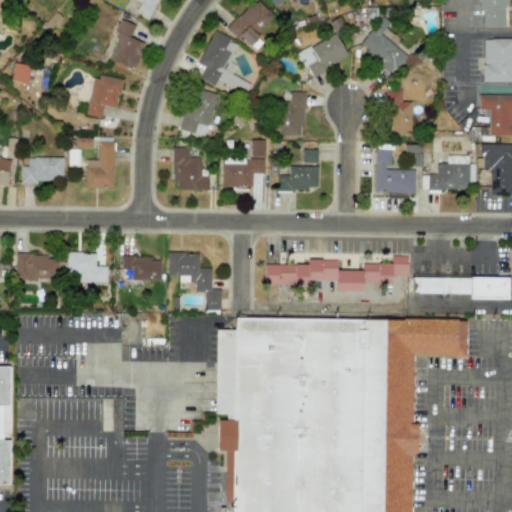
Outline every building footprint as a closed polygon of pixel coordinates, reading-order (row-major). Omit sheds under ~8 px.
[(155,0),(136,0),(139,2),(134,10),(144,17),(155,0)] [(251,0),(225,28),(236,38),(238,36),(248,45),(274,17),(255,0),(251,0)] [(269,0),(275,8),(285,0),(269,0)] [(478,0),(478,27),(503,27),(503,0),(478,0)] [(128,37),(133,25),(121,20),(105,59),(131,69),(143,43),(128,37)] [(378,34),(385,26),(377,20),(357,46),(391,72),(405,54),(378,34)] [(222,69),(235,42),(213,30),(196,62),(204,66),(197,78),(212,86),(215,80),(243,94),(249,83),(222,69)] [(309,77),(346,56),(333,32),(295,53),(309,77)] [(511,81),(511,38),(481,39),(482,82),(511,81)] [(25,84),(29,65),(13,62),(9,80),(25,84)] [(83,114),(99,117),(101,105),(114,107),(120,80),(92,74),(83,114)] [(179,130),(204,136),(215,94),(189,87),(179,130)] [(399,89),(386,90),(387,131),(409,130),(408,101),(400,101),(399,89)] [(303,91),(287,91),(287,101),(277,101),(277,136),(298,135),(298,127),(303,127),(303,91)] [(511,135),(511,94),(477,94),(477,109),(487,109),(487,136),(511,135)] [(263,139),(249,139),(248,156),(262,156),(263,139)] [(111,188),(112,141),(96,140),(95,159),(83,159),(82,188),(111,188)] [(488,167),(488,195),(511,195),(511,144),(479,144),(480,167),(488,167)] [(206,189),(206,175),(199,175),(199,157),(186,158),(186,147),(170,148),(171,181),(175,181),(175,190),(206,189)] [(315,162),(315,149),(301,149),(300,162),(315,162)] [(412,193),(412,169),(389,168),(389,149),(373,149),(372,192),(412,193)] [(9,159),(0,157),(0,183),(5,184),(9,159)] [(61,158),(26,157),(26,166),(19,165),(19,181),(61,182),(61,158)] [(262,158),(220,158),(219,186),(250,186),(250,173),(261,173),(262,158)] [(316,189),(315,166),(286,166),(286,174),(274,175),(275,190),(316,189)] [(105,282),(105,266),(94,266),(94,252),(64,252),(65,273),(77,273),(78,282),(105,282)] [(218,310),(219,289),(209,289),(209,268),(197,268),(197,252),(165,252),(165,275),(177,275),(177,281),(193,282),(193,291),(202,291),(202,310),(218,310)] [(14,254),(13,279),(57,280),(57,255),(14,254)] [(158,280),(159,257),(120,256),(119,269),(129,269),(129,280),(158,280)] [(334,290),(361,290),(361,283),(390,283),(390,275),(405,276),(406,256),(389,256),(389,263),(360,263),(360,270),(334,270),(334,290)] [(263,284),(306,285),(307,279),(334,280),(334,260),(305,259),(305,264),(263,263),(263,284)] [(407,293),(469,294),(469,299),(507,300),(507,277),(407,277),(407,293)] [(230,511),(234,319),(467,321),(468,358),(417,355),(412,511),(230,511)] [(0,484),(0,366),(7,367),(8,484),(0,484)]
